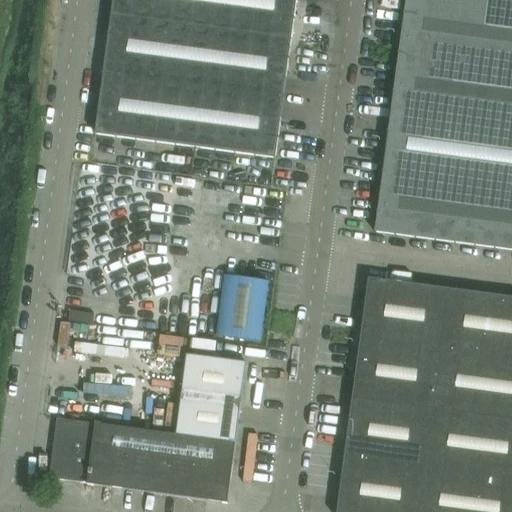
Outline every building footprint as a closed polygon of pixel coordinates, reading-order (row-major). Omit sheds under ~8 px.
[(201,28),(204,0),(113,0),(111,16),(201,28)] [(291,40),(296,0),(204,0),(201,28),(291,40)] [(511,0),(405,0),(374,234),(511,251),(511,0)] [(193,87),(201,28),(111,16),(103,76),(193,87)] [(275,160),(281,118),(291,40),(201,28),(193,87),(185,148),(275,160)] [(367,44),(367,55),(385,56),(386,45),(367,44)] [(185,148),(193,87),(103,76),(95,136),(185,148)] [(159,270),(172,178),(91,167),(76,277),(133,284),(131,299),(137,300),(135,316),(168,321),(175,272),(159,270)] [(260,342),(268,283),(224,277),(216,337),(260,342)] [(511,298),(368,280),(365,301),(360,340),(511,360),(511,298)] [(68,313),(66,322),(90,326),(92,316),(68,313)] [(511,421),(511,360),(360,340),(352,401),(511,421)] [(235,444),(246,364),(186,357),(176,436),(235,444)] [(511,482),(511,421),(352,401),(344,461),(511,482)] [(87,484),(95,425),(57,420),(49,479),(87,484)] [(235,444),(176,436),(101,426),(101,425),(95,424),(95,425),(87,484),(87,486),(93,487),(93,485),(221,503),(221,504),(228,505),(235,444)] [(511,511),(511,482),(344,461),(337,511),(511,511)]
